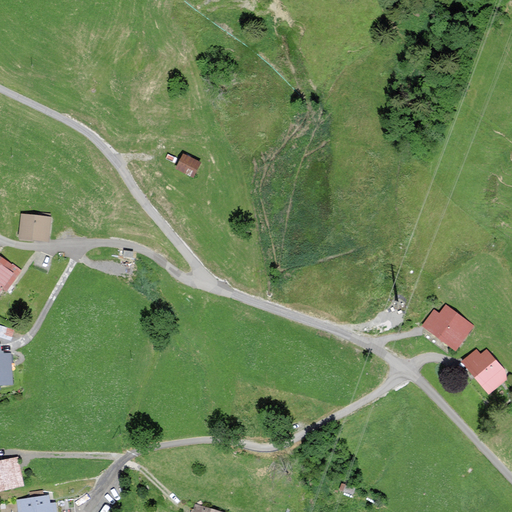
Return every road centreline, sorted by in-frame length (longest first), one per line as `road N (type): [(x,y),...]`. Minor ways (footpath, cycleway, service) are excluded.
road 1 (residential): [(85,511),(107,472),(134,453),(198,440),(275,443),(411,371)]
road 2 (unclassified): [(213,283),(104,147),(0,88)]
road 3 (residential): [(213,283),(124,243),(0,239)]
road 4 (unclassified): [(411,371),(359,339),(213,283)]
road 5 (unclassified): [(511,479),(411,371)]
